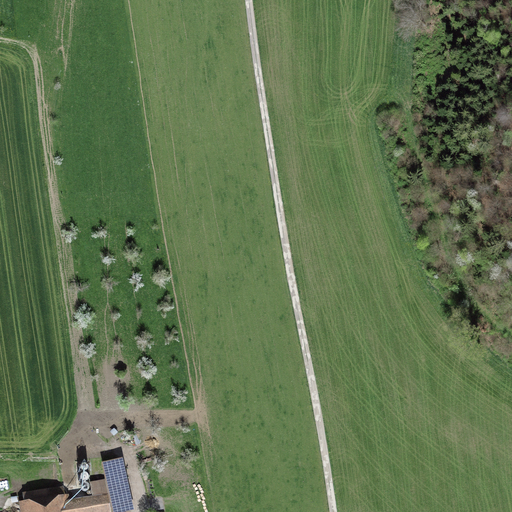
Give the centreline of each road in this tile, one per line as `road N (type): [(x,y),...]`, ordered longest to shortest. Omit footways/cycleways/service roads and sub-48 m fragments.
road 1 (track): [(333,511),(249,0)]
road 2 (track): [(0,39),(32,49),(35,61),(83,428)]
